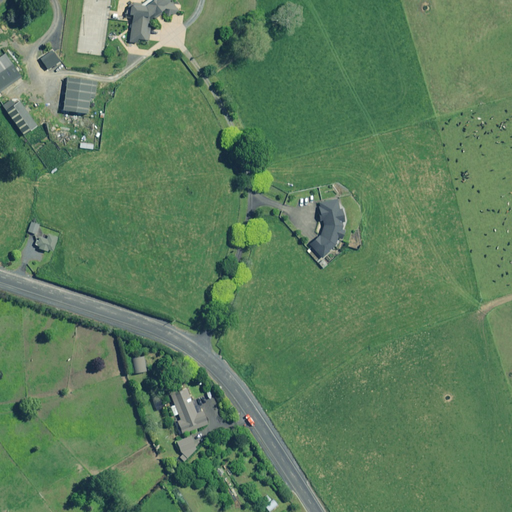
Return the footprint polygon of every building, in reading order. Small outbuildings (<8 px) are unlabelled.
[(110,0),(107,0),(84,0),(78,52),(103,56),(110,0)] [(153,0),(145,6),(130,4),(129,16),(132,16),(130,42),(137,43),(137,39),(149,41),(151,19),(161,12),(168,19),(179,9),(171,0),(153,0)] [(60,62),(53,51),(41,59),(48,70),(60,62)] [(14,68),(5,54),(0,58),(0,92),(22,77),(15,67),(14,68)] [(98,82),(67,78),(63,111),(88,114),(90,97),(96,98),(98,82)] [(15,106),(11,99),(2,105),(23,136),(37,126),(20,102),(15,106)] [(345,223),(343,208),(340,209),(339,205),(337,201),(320,204),(320,221),(324,221),(324,222),(323,225),(323,228),(322,231),(320,234),(319,236),(317,239),(315,241),(313,243),(310,245),(322,258),(325,255),(328,252),(331,249),(334,246),(336,242),(337,239),(342,240),(345,230),(342,229),(342,223),(345,223)] [(38,224),(32,222),(29,232),(35,234),(38,224)] [(42,233),(37,246),(39,247),(38,250),(48,253),(49,250),(52,251),(57,238),(42,233)] [(146,372),(143,357),(131,359),(134,374),(146,372)] [(179,435),(208,424),(202,408),(199,409),(195,400),(193,401),(188,388),(172,395),(176,405),(170,407),(174,417),(180,414),(181,419),(174,422),(179,435)] [(163,409),(160,400),(154,402),(157,411),(163,409)] [(184,462),(197,449),(191,435),(177,442),(181,452),(178,456),(184,462)] [(277,505),(273,500),(265,507),(269,511),(277,505)]
